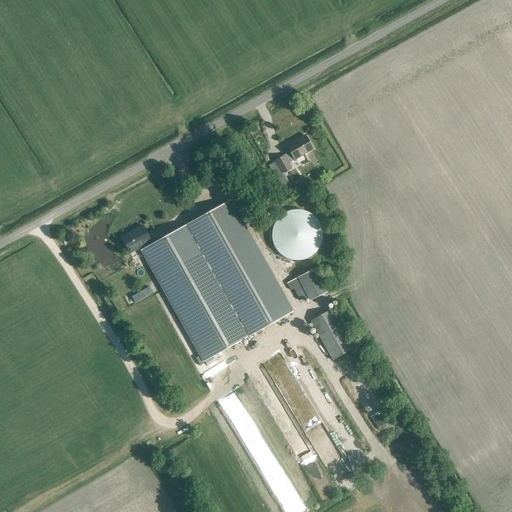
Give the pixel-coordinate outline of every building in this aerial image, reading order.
[(289,152),(274,161),(281,174),(290,168),(288,164),(312,149),(304,136),(286,147),(289,152)] [(129,253),(140,247),(203,359),(290,311),(229,202),(159,241),(151,245),(149,241),(151,241),(142,225),(121,237),(129,253)] [(305,259),(308,258),(311,256),(314,253),(317,251),(319,248),(320,244),(321,241),(322,237),(322,233),(321,230),(320,226),(319,223),(317,220),(314,217),(311,215),(308,213),(305,211),(301,210),(297,210),(294,210),(290,211),(287,212),(283,213),(280,216),(278,218),(275,221),(274,224),(272,228),(271,231),(271,235),(271,239),(272,242),(274,246),(275,249),(278,252),(280,255),(283,257),(287,258),(290,260),(294,260),(297,260),(301,260),(305,259)] [(301,276),(310,293),(334,279),(324,263),(301,276)] [(150,288),(143,291),(146,297),(153,293),(150,288)] [(328,325),(343,353),(361,343),(339,304),(324,312),(330,324),(328,325)] [(209,357),(218,374),(231,367),(222,350),(209,357)] [(404,440),(404,447),(411,447),(410,430),(397,430),(397,441),(404,440)] [(373,451),(358,458),(362,466),(377,460),(373,451)] [(332,492),(342,486),(333,473),(323,480),(332,492)]
